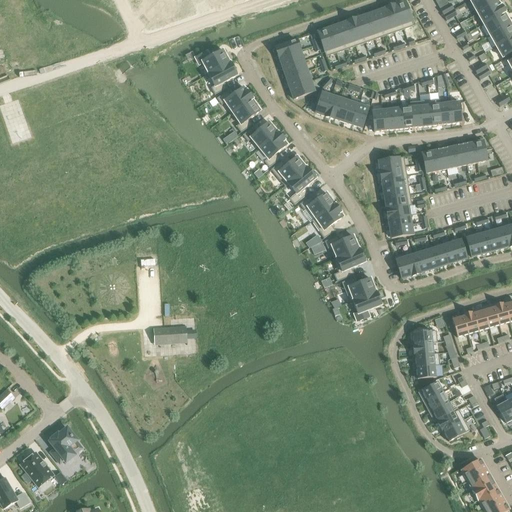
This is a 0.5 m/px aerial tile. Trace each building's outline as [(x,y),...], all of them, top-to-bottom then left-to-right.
[(146,0),(150,9),(171,0),(146,0)] [(496,0),(476,0),(471,3),(477,15),(498,3),(497,2),(496,0)] [(405,3),(395,6),(404,31),(414,27),(405,3)] [(498,3),(477,15),(483,26),(505,14),(501,7),(501,8),(499,4),(498,3)] [(440,11),(443,16),(454,11),(450,5),(449,6),(440,11)] [(388,8),(385,10),(394,34),(404,31),(395,6),(388,8)] [(385,10),(376,13),(384,37),(394,34),(385,10)] [(454,11),(443,16),(447,22),(455,17),(457,16),(454,11)] [(376,13),(366,17),(375,41),(384,37),(376,13)] [(505,14),(483,26),(490,37),(510,25),(510,24),(504,14),(505,14)] [(366,17),(357,20),(365,44),(375,41),(366,17)] [(356,20),(347,23),(355,48),(365,44),(357,20),(356,20)] [(347,23),(337,27),(346,51),(355,48),(347,23)] [(510,25),(490,37),(496,48),(511,38),(511,27),(511,26),(510,25)] [(337,27),(328,30),(336,54),(346,51),(337,27)] [(328,30),(317,34),(326,58),(336,54),(328,30)] [(511,38),(496,48),(502,59),(511,53),(511,38)] [(296,41),(275,48),(279,59),(300,52),(296,41)] [(197,58),(195,59),(199,66),(203,64),(208,75),(208,76),(230,64),(230,63),(229,64),(223,52),(210,58),(207,54),(207,53),(197,58)] [(300,52),(279,59),(279,60),(283,69),(304,62),(300,52)] [(304,62),(283,69),(286,80),(307,72),(304,62)] [(230,64),(208,76),(214,88),(211,89),(215,96),(227,89),(224,84),(237,77),(230,64)] [(484,64),(474,70),(477,76),(487,70),(484,64)] [(487,70),(477,76),(480,81),(490,75),(487,70)] [(307,72),(286,80),(290,90),(311,82),(307,72)] [(311,82),(290,90),(294,101),(315,93),(311,82)] [(228,92),(217,100),(221,106),(225,104),(232,114),(252,100),(247,92),(246,93),(244,89),(232,97),(228,92)] [(322,94),(315,114),(318,115),(325,117),(326,112),(331,97),(322,94)] [(326,112),(325,117),(334,120),(338,109),(340,100),(331,97),(326,112)] [(507,97),(497,103),(500,108),(510,102),(507,97)] [(252,100),(232,114),(240,125),(237,127),(241,134),(252,126),(248,121),(260,112),(252,101),(253,101),(252,100)] [(334,120),(343,123),(349,106),(350,103),(340,100),(338,109),(334,120)] [(440,100),(439,101),(442,126),(446,126),(451,125),(449,104),(440,105),(440,100)] [(439,101),(429,102),(432,127),(437,126),(437,127),(442,126),(439,101)] [(429,102),(420,103),(420,107),(422,128),(432,127),(429,102)] [(349,106),(343,123),(352,126),(359,106),(359,104),(358,106),(354,104),(350,103),(349,106)] [(420,103),(410,104),(413,129),(418,129),(422,128),(420,107),(420,103)] [(459,103),(449,104),(451,125),(462,124),(459,103)] [(359,106),(352,126),(362,129),(369,107),(359,104),(359,106)] [(410,108),(401,109),(403,130),(409,130),(413,129),(410,104),(410,108)] [(401,109),(392,110),(394,131),(403,130),(401,109)] [(392,110),(382,111),(384,132),(389,132),(394,131),(392,110)] [(382,111),(372,112),(374,133),(380,133),(384,132),(382,111)] [(253,128),(243,137),(248,142),(251,140),(259,150),(278,135),(278,134),(277,134),(269,124),(257,133),(253,128)] [(234,133),(228,137),(232,143),(236,140),(237,139),(238,138),(234,133)] [(278,135),(259,150),(268,160),(264,163),(269,169),(280,160),(276,155),(287,146),(284,142),(278,135)] [(483,142),(472,144),(477,165),(487,162),(483,142)] [(467,145),(462,146),(467,167),(477,165),(472,144),(467,145)] [(457,147),(452,148),(457,169),(467,167),(462,146),(457,147)] [(447,149),(442,150),(447,171),(457,169),(452,148),(447,149)] [(438,152),(433,153),(437,173),(447,171),(442,150),(438,151),(438,152)] [(433,153),(422,155),(426,175),(437,173),(433,153)] [(282,163),(271,171),(284,187),(307,169),(307,168),(306,169),(297,158),(286,168),(282,163)] [(404,158),(378,163),(380,173),(405,168),(404,158)] [(405,168),(380,173),(382,182),(407,178),(405,168)] [(307,169),(284,187),(285,188),(288,185),(296,195),(289,200),(294,206),(308,195),(305,190),(317,180),(307,169)] [(407,178),(382,182),(383,192),(409,187),(407,178)] [(409,187),(383,192),(385,201),(410,197),(409,187)] [(311,198),(300,206),(304,212),(303,213),(310,223),(312,222),(312,223),(335,206),(334,206),(326,195),(315,203),(311,198)] [(410,197),(385,201),(386,210),(412,206),(410,197)] [(335,206),(312,223),(324,240),(335,232),(331,227),(343,218),(340,214),(341,214),(335,206)] [(412,206),(386,210),(388,220),(411,216),(410,207),(412,207),(412,206)] [(411,216),(388,220),(389,229),(413,225),(411,216)] [(413,225),(389,229),(391,240),(414,236),(413,225)] [(511,227),(503,230),(509,248),(511,247),(511,227)] [(503,230),(494,232),(499,251),(509,248),(503,230)] [(494,232),(485,235),(490,253),(499,251),(494,232)] [(485,235),(476,237),(476,238),(481,256),(490,253),(485,235)] [(337,237),(325,243),(328,250),(332,248),(337,260),(333,261),(333,262),(359,251),(359,250),(353,237),(340,243),(337,237)] [(476,237),(466,240),(471,258),(481,256),(476,238),(476,237)] [(461,242),(451,245),(457,263),(467,260),(461,242)] [(322,243),(311,249),(314,256),(325,251),(322,243)] [(451,245),(442,247),(448,266),(457,263),(451,245)] [(442,247),(433,250),(438,269),(448,266),(442,247)] [(433,250),(424,253),(429,271),(438,269),(433,250)] [(359,251),(333,262),(338,274),(334,276),(337,283),(354,276),(351,270),(365,264),(359,251)] [(424,253),(414,256),(420,274),(429,271),(424,253)] [(414,256),(405,259),(411,277),(420,275),(420,274),(414,256)] [(405,259),(395,262),(401,280),(411,277),(405,259)] [(355,279),(342,284),(349,303),(376,293),(375,293),(370,280),(357,285),(355,279)] [(329,280),(322,283),(324,289),(329,288),(332,287),(329,280)] [(376,293),(349,303),(349,304),(353,302),(357,314),(354,316),(357,323),(369,318),(368,315),(367,312),(373,310),(381,307),(380,304),(376,293)] [(339,301),(331,304),(334,309),(341,307),(339,301)] [(504,304),(493,307),(494,309),(499,327),(509,324),(504,306),(504,304)] [(493,309),(483,312),(488,330),(499,327),(494,309),(493,309)] [(473,315),(478,333),(488,330),(483,312),(473,315)] [(473,314),(462,317),(463,318),(468,336),(478,333),(473,315),(473,314)] [(462,318),(452,321),(457,339),(468,336),(463,318),(462,318)] [(186,328),(154,330),(154,338),(155,346),(165,346),(187,344),(186,328)] [(420,334),(413,334),(414,346),(437,344),(436,332),(427,333),(427,331),(420,332),(420,334)] [(414,346),(413,346),(414,358),(415,357),(438,355),(433,355),(432,345),(437,344),(414,346)] [(438,355),(415,357),(415,358),(416,369),(439,366),(438,355)] [(439,366),(416,369),(417,381),(436,379),(435,367),(439,367),(439,366)] [(438,383),(421,392),(427,403),(443,394),(438,383)] [(7,390),(0,396),(0,409),(2,411),(15,399),(7,390)] [(443,394),(427,403),(432,413),(449,404),(443,394)] [(511,412),(506,401),(496,406),(506,424),(511,421),(511,412)] [(449,404),(432,413),(437,422),(436,423),(437,423),(458,411),(454,413),(449,404)] [(458,411),(437,423),(442,433),(464,421),(458,411)] [(464,421),(442,433),(443,433),(449,443),(456,439),(456,441),(463,437),(462,436),(469,432),(464,421)] [(52,442),(50,443),(55,450),(51,453),(60,465),(64,461),(66,463),(75,456),(74,456),(72,453),(80,447),(76,442),(77,442),(67,430),(65,431),(59,436),(58,435),(51,440),(52,441),(52,442)] [(36,454),(20,466),(38,489),(54,477),(36,454)] [(474,465),(462,472),(467,482),(486,471),(482,465),(480,461),(474,465)] [(473,492),(491,481),(486,471),(467,482),(473,492)] [(60,474),(55,478),(60,486),(61,486),(67,482),(66,482),(60,474)] [(5,479),(0,481),(0,504),(4,511),(17,503),(20,509),(29,504),(24,494),(16,498),(5,479)] [(479,502),(497,491),(491,481),(473,492),(472,493),(477,503),(479,502)] [(484,511),(503,501),(497,491),(479,502),(484,511)] [(503,501),(484,511),(507,511),(509,511),(507,508),(505,504),(503,501)]
